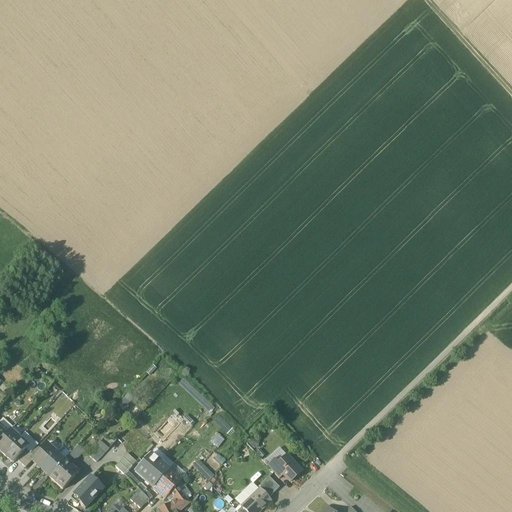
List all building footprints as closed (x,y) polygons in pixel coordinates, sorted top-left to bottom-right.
[(5,436),(0,441),(0,454),(3,457),(18,440),(9,432),(5,436)] [(18,440),(3,457),(12,465),(27,449),(18,440)] [(95,447),(104,455),(108,450),(100,442),(95,447)] [(47,446),(32,462),(41,470),(55,454),(47,446)] [(79,447),(64,462),(50,478),(63,490),(77,474),(71,468),(85,453),(79,447)] [(104,455),(95,447),(87,456),(96,464),(104,455)] [(55,454),(41,470),(50,478),(64,462),(55,454)] [(128,455),(124,459),(131,467),(135,463),(128,455)] [(151,456),(134,473),(144,482),(160,464),(151,456)] [(301,473),(286,457),(277,465),(275,467),(283,476),(290,484),(301,473)] [(124,459),(120,463),(128,471),(131,467),(124,459)] [(283,476),(275,467),(277,465),(273,461),(266,467),(279,480),(283,476)] [(120,463),(116,467),(124,475),(128,471),(120,463)] [(160,464),(144,482),(153,489),(168,471),(160,464)] [(168,471),(153,489),(165,500),(170,494),(176,487),(181,481),(168,471)] [(123,476),(116,484),(120,489),(128,481),(123,476)] [(72,499),(84,510),(103,490),(91,479),(72,499)] [(269,479),(259,488),(269,499),(279,489),(269,479)] [(170,494),(176,501),(164,508),(166,511),(180,511),(188,505),(176,487),(170,494)] [(258,490),(240,507),(242,509),(244,511),(260,511),(270,503),(258,490)] [(140,510),(148,500),(138,491),(129,500),(140,510)]
